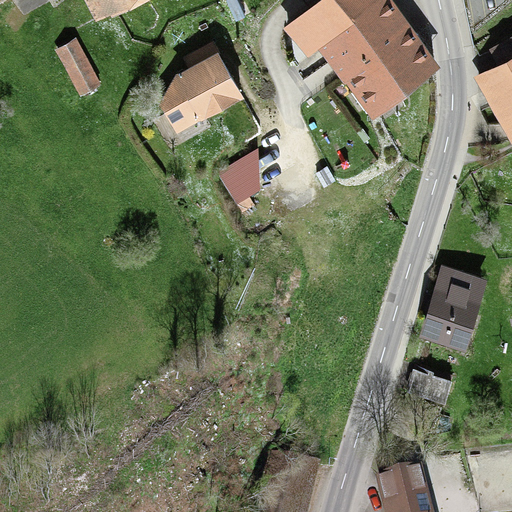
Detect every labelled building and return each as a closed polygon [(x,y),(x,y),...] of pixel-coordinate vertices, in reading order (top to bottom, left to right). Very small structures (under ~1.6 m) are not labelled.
[(88,0),(97,17),(129,0),(88,0)] [(308,51),(324,38),(375,108),(432,62),(417,42),(418,35),(414,32),(411,33),(387,0),(320,0),(288,27),(308,51)] [(511,36),(492,49),(500,63),(479,75),(511,131),(511,36)] [(57,50),(81,93),(99,82),(75,39),(57,50)] [(185,57),(191,67),(178,74),(162,102),(177,128),(241,92),(212,42),(185,57)] [(481,278),(444,268),(426,329),(463,340),(481,278)] [(451,378),(415,368),(408,389),(444,400),(451,378)] [(272,453),(257,511),(299,511),(312,463),(272,453)] [(428,511),(418,473),(380,482),(387,511),(428,511)]
